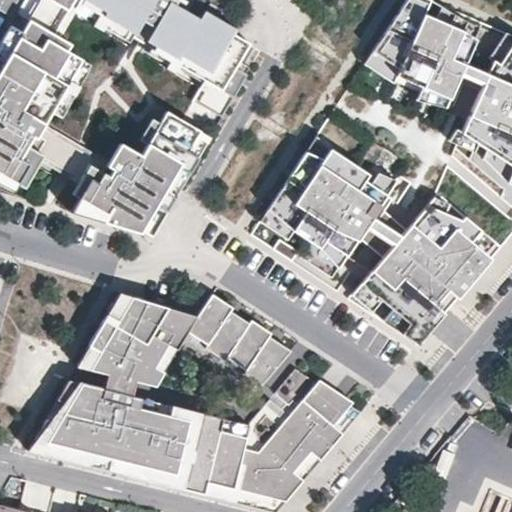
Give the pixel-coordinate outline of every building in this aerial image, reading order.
[(24,182),(40,156),(41,153),(35,150),(43,137),(36,133),(41,124),(50,109),(66,83),(75,88),(91,62),(81,56),(67,48),(71,42),(59,35),(53,31),(67,7),(71,0),(76,0),(102,15),(127,29),(146,41),(170,0),(40,0),(33,12),(24,28),(11,21),(2,36),(14,44),(0,68),(0,67),(0,167),(17,178),(24,182)] [(33,12),(40,0),(39,0),(33,0),(28,9),(33,12)] [(102,15),(76,0),(71,0),(67,7),(73,11),(96,24),(102,15)] [(232,73),(237,65),(251,41),(234,31),(237,26),(205,8),(200,17),(197,24),(179,13),(182,7),(185,2),(180,0),(170,0),(146,41),(177,58),(206,76),(200,85),(193,97),(223,114),(243,80),(232,73)] [(481,88),(450,156),(511,207),(511,37),(428,0),(406,0),(371,52),(398,70),(395,77),(448,99),(458,77),(463,65),(486,75),(481,88)] [(59,35),(73,11),(67,7),(53,31),(59,35)] [(200,17),(182,7),(179,13),(197,24),(200,17)] [(127,29),(102,15),(96,24),(121,39),(127,29)] [(0,67),(0,68),(14,44),(2,36),(0,40),(0,67)] [(177,58),(146,41),(141,50),(171,68),(177,58)] [(398,70),(371,52),(363,65),(392,84),(393,82),(395,77),(398,70)] [(206,76),(177,58),(171,68),(200,85),(206,76)] [(243,80),(248,71),(237,65),(232,73),(243,80)] [(486,75),(463,65),(458,77),(481,88),(486,75)] [(448,99),(395,77),(393,82),(419,93),(416,102),(444,107),(448,99)] [(60,115),(75,88),(66,83),(50,109),(60,115)] [(167,107),(141,151),(121,139),(108,161),(104,169),(89,160),(79,178),(72,189),(79,193),(116,215),(112,222),(140,230),(144,224),(157,202),(168,209),(211,134),(200,128),(201,127),(167,107)] [(108,161),(41,124),(36,133),(43,137),(35,150),(41,153),(40,156),(79,178),(89,160),(104,169),(108,161)] [(317,135),(305,152),(323,160),(330,149),(317,135)] [(305,152),(268,209),(282,221),(291,230),(317,247),(323,239),(348,255),(364,232),(376,213),(388,195),(372,184),(365,180),(369,174),(330,149),(323,160),(305,152)] [(511,231),(511,219),(446,164),(434,191),(436,193),(403,232),(389,249),(347,297),(418,344),(511,231)] [(17,178),(0,167),(0,181),(12,188),(17,178)] [(380,172),(372,184),(388,195),(398,180),(380,172)] [(116,215),(79,193),(70,209),(112,222),(116,215)] [(155,231),(168,209),(157,202),(144,224),(155,231)] [(282,221),(268,209),(260,221),(275,231),(282,221)] [(364,232),(389,249),(403,232),(376,213),(364,232)] [(323,239),(317,247),(339,268),(348,255),(323,239)] [(120,319),(134,295),(122,291),(110,313),(120,319)] [(236,306),(215,293),(213,296),(234,310),(236,306)] [(209,482),(234,488),(231,500),(277,511),(304,479),(294,471),(311,451),(321,459),(343,432),(334,424),(351,404),(318,383),(296,370),(249,424),(236,421),(233,433),(207,427),(210,415),(174,405),(171,415),(141,408),(143,398),(134,396),(138,381),(157,386),(166,372),(155,365),(169,343),(179,350),(185,340),(191,330),(201,315),(134,295),(120,319),(110,313),(91,345),(101,351),(91,370),(109,374),(106,389),(70,380),(35,439),(67,447),(64,459),(110,470),(113,458),(133,463),(153,468),(150,480),(206,494),(209,482)] [(211,344),(234,310),(213,296),(201,315),(191,330),(211,344)] [(230,356),(253,322),(234,310),(211,344),(230,356)] [(274,331),(255,319),(253,322),(272,335),(274,331)] [(249,369),(272,335),(253,322),(230,356),(249,369)] [(211,344),(191,330),(185,340),(205,353),(211,344)] [(268,381),(295,349),(272,335),(249,369),(268,381)] [(166,372),(179,350),(169,343),(155,365),(166,372)] [(230,356),(211,344),(205,353),(224,366),(230,356)] [(91,370),(101,351),(91,345),(78,366),(91,370)] [(249,369),(230,356),(224,366),(243,378),(249,369)] [(268,381),(249,369),(243,378),(261,390),(268,381)] [(353,401),(320,380),(318,383),(351,404),(353,401)] [(171,415),(174,405),(143,398),(141,408),(171,415)] [(343,432),(361,411),(351,404),(334,424),(343,432)] [(236,421),(210,415),(207,427),(233,433),(236,421)] [(64,459),(67,447),(35,439),(29,450),(64,459)] [(304,479),(321,459),(311,451),(294,471),(304,479)] [(130,475),(133,463),(113,458),(110,470),(130,475)] [(150,480),(153,468),(133,463),(130,475),(150,480)] [(231,500),(234,488),(209,482),(206,494),(231,500)]
